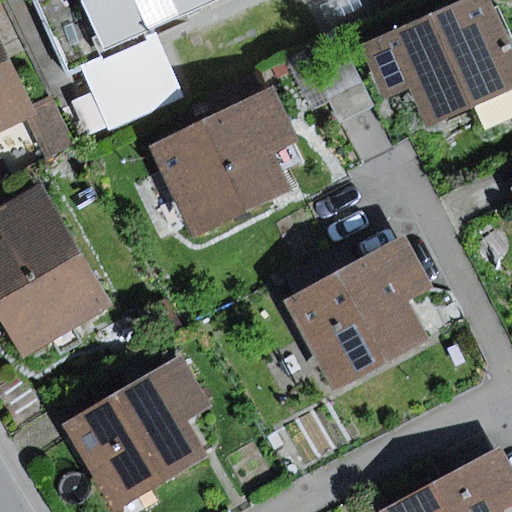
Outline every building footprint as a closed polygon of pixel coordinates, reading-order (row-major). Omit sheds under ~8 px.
[(33,0),(66,77),(105,60),(102,53),(225,0),(33,0)] [(511,47),(491,0),(465,0),(361,45),(384,99),(410,88),(426,126),(474,106),(484,130),(511,117),(511,47)] [(0,37),(0,131),(37,114),(0,37)] [(349,55),(316,71),(340,123),(374,107),(349,55)] [(205,95),(215,116),(269,90),(259,69),(205,95)] [(215,116),(151,147),(194,236),(291,189),(273,152),(299,140),(274,88),(269,90),(215,116)] [(40,185),(0,208),(0,231),(5,240),(0,242),(0,319),(22,356),(110,303),(40,185)] [(294,296),(282,302),(331,393),(430,340),(409,300),(432,288),(405,236),(356,263),(294,296)] [(283,275),(294,296),(356,263),(345,242),(283,275)] [(117,363),(131,386),(173,362),(160,339),(117,363)] [(131,386),(62,425),(111,511),(115,511),(210,459),(188,421),(211,408),(183,357),(173,362),(131,386)] [(511,467),(502,449),(385,511),(502,511),(501,509),(511,503),(511,467)]
